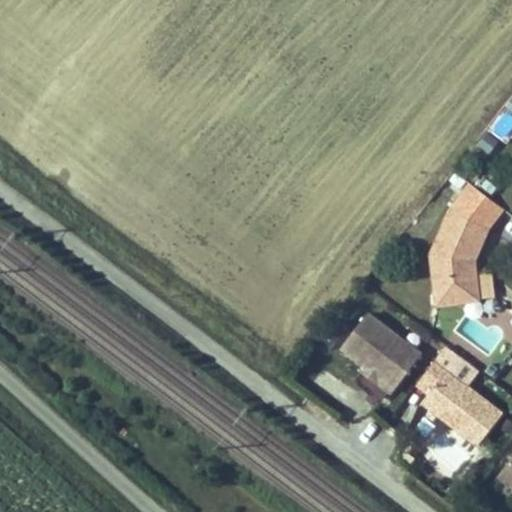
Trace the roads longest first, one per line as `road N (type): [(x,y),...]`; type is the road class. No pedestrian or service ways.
road 1 (unclassified): [(423,511),(0,187)]
road 2 (unclassified): [(0,372),(151,511)]
